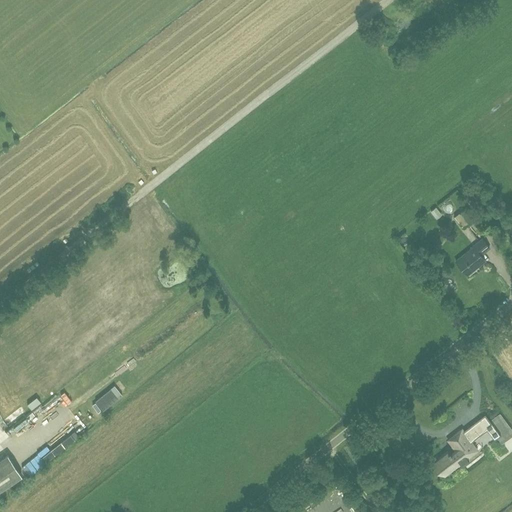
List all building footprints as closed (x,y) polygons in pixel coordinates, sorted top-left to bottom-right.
[(468,225),(476,219),(467,207),(454,216),(463,228),(468,224),(468,225)] [(466,276),(484,261),(480,256),(489,249),(480,239),(471,246),(472,248),(455,262),(466,276)] [(130,360),(134,358),(127,344),(123,346),(130,360)] [(153,355),(156,359),(163,353),(159,349),(153,355)] [(93,387),(97,384),(91,373),(86,376),(93,387)] [(87,393),(92,389),(84,378),(79,381),(87,393)] [(95,412),(91,417),(97,423),(108,413),(102,408),(100,410),(93,404),(90,407),(95,412)] [(46,408),(30,420),(34,425),(50,413),(46,408)] [(84,430),(91,422),(83,414),(76,421),(84,430)] [(493,425),(500,434),(510,427),(500,414),(490,421),(493,425)] [(17,428),(22,435),(32,427),(27,420),(17,428)] [(444,470),(457,460),(461,464),(468,459),(464,454),(473,447),(470,443),(473,440),(471,438),(478,433),(471,425),(462,432),(461,430),(453,436),(456,439),(451,443),(456,450),(451,453),(449,450),(436,460),(444,470)] [(493,425),(486,429),(494,439),(500,434),(493,425)] [(0,491),(22,476),(7,455),(0,460),(0,491)] [(35,468),(29,459),(22,463),(28,473),(35,468)] [(33,477),(45,467),(41,463),(30,473),(33,477)]
